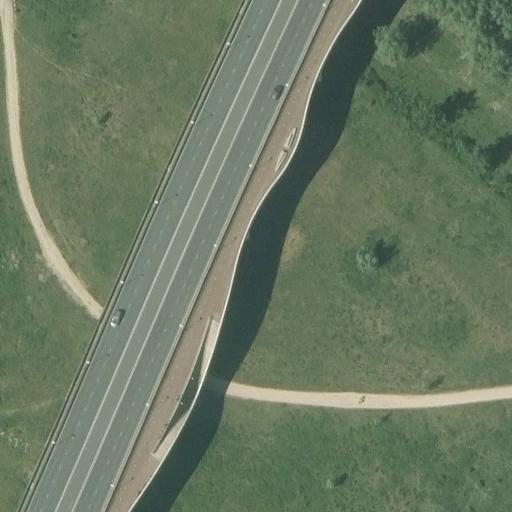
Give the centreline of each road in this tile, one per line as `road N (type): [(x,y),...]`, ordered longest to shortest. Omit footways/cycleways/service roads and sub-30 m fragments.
road 1 (primary): [(84,511),(313,0)]
road 2 (primary): [(266,0),(39,511)]
